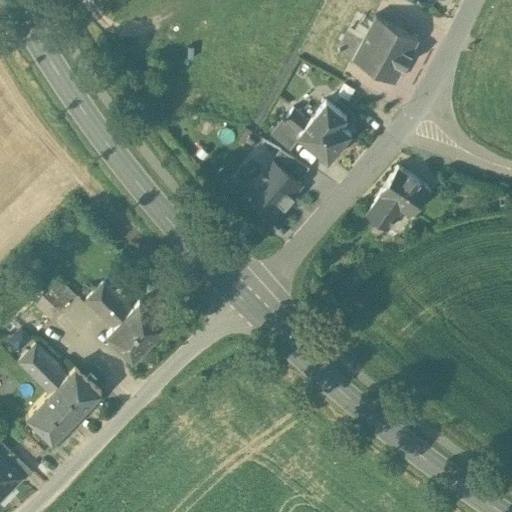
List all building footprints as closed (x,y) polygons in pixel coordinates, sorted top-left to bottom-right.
[(417,36),(375,13),(362,36),(344,25),(333,44),(352,54),(351,55),(394,79),(417,36)] [(310,120),(299,133),(328,157),(350,130),(340,123),(346,115),(326,99),(310,120)] [(293,106),(272,132),(288,146),(299,133),(310,120),(293,106)] [(280,145),(242,191),(273,217),(303,180),(299,178),(309,166),(280,145)] [(399,164),(380,191),(365,212),(387,228),(402,207),(410,213),(429,186),(399,164)] [(75,293),(61,279),(54,285),(68,299),(75,293)] [(130,307),(103,281),(85,298),(113,325),(130,307)] [(54,285),(27,313),(41,327),(68,299),(54,285)] [(113,325),(105,333),(133,359),(164,326),(137,300),(130,307),(113,325)] [(66,373),(34,343),(17,360),(48,391),(25,414),(51,440),(99,391),(73,366),(66,373)] [(43,448),(27,432),(20,440),(36,456),(43,448)] [(31,468),(10,448),(1,457),(19,474),(18,475),(21,478),(31,468)] [(0,455),(0,494),(18,475),(19,474),(1,457),(0,455)]
